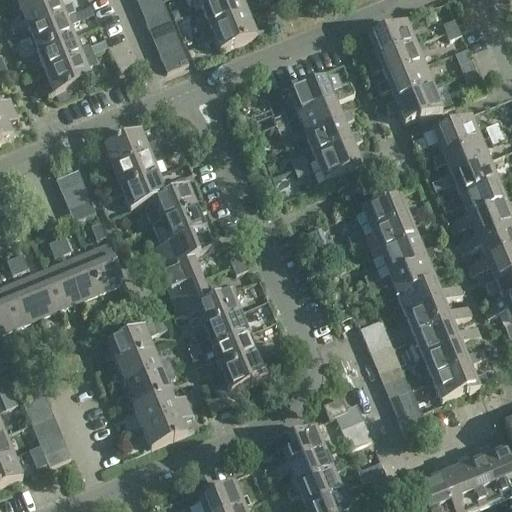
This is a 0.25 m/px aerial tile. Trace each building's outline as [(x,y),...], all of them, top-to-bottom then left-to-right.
[(14,0),(19,12),(47,0),(14,0)] [(56,0),(47,0),(19,12),(28,33),(75,15),(71,5),(61,10),(56,0)] [(160,0),(144,0),(136,3),(140,14),(162,5),(160,0)] [(184,0),(186,5),(197,0),(203,14),(234,0),(184,0)] [(239,0),(234,0),(203,14),(207,24),(196,28),(201,39),(248,20),(239,0)] [(162,5),(140,14),(145,25),(167,16),(162,5)] [(178,13),(171,16),(174,22),(180,19),(178,13)] [(75,15),(28,33),(37,54),(73,39),(68,29),(79,24),(75,15)] [(167,16),(145,25),(149,35),(171,26),(167,16)] [(248,20),(201,39),(204,47),(215,43),(220,55),(256,40),(248,20)] [(442,28),(446,36),(458,31),(454,23),(442,28)] [(171,26),(149,35),(154,46),(176,37),(171,26)] [(380,37),(378,35),(358,43),(363,55),(373,51),(377,63),(378,64),(414,48),(405,27),(380,37)] [(458,31),(446,36),(449,43),(461,39),(458,31)] [(176,37),(154,46),(158,56),(180,47),(176,37)] [(73,39),(37,54),(46,77),(93,57),(89,47),(78,52),(73,39)] [(180,47),(158,56),(163,67),(184,58),(180,47)] [(377,63),(367,67),(371,76),(381,72),(386,84),(386,85),(423,69),(414,48),(378,64),(377,63)] [(93,57),(46,77),(55,98),(91,83),(86,71),(97,66),(93,57)] [(184,58),(163,67),(166,76),(188,67),(184,58)] [(460,69),(463,77),(475,72),(472,64),(460,69)] [(386,85),(386,84),(376,88),(380,97),(390,93),(395,105),(395,106),(432,91),(423,69),(386,85)] [(4,70),(0,71),(0,81),(8,79),(4,70)] [(475,72),(463,77),(466,85),(478,81),(475,72)] [(311,88),(288,97),(298,122),(334,106),(335,108),(335,107),(353,99),(349,88),(340,91),(335,80),(312,90),(311,88)] [(395,106),(395,105),(385,109),(389,118),(399,114),(404,127),(418,122),(419,124),(442,115),(432,91),(395,106)] [(67,94),(56,98),(59,105),(70,100),(67,94)] [(0,120),(14,115),(10,104),(0,108),(0,120)] [(334,106),(298,122),(306,142),(343,127),(343,128),(353,124),(350,114),(340,119),(335,108),(334,106)] [(14,115),(0,120),(0,145),(12,140),(7,128),(18,124),(14,115)] [(273,122),(276,130),(288,125),(285,117),(273,122)] [(431,135),(422,138),(427,150),(437,146),(442,158),(443,157),(443,159),(479,144),(470,122),(444,132),(443,130),(431,135)] [(288,125),(276,130),(279,138),(291,133),(288,125)] [(343,127),(306,142),(315,164),(352,148),(352,149),(362,145),(358,136),(348,140),(343,128),(343,127)] [(486,132),(489,140),(501,135),(498,127),(486,132)] [(104,150),(113,172),(160,153),(156,143),(145,148),(140,135),(104,150)] [(501,135),(489,140),(492,147),(504,142),(501,135)] [(443,157),(442,158),(432,162),(436,171),(446,167),(451,179),(451,180),(488,165),(479,144),(443,159),(443,157)] [(352,148),(315,164),(324,185),(350,174),(351,177),(372,168),(367,157),(357,161),(352,149),(352,148)] [(160,153),(113,172),(121,193),(158,178),(153,167),(164,162),(160,153)] [(302,160),(290,164),(294,172),(305,168),(302,160)] [(441,183),(431,187),(435,196),(445,192),(455,188),(460,200),(460,201),(497,186),(488,165),(451,180),(451,179),(441,183)] [(305,168),(294,172),(297,180),(309,175),(305,168)] [(511,169),(503,173),(506,181),(511,178),(511,169)] [(78,175),(56,184),(60,195),(82,186),(78,175)] [(158,178),(121,193),(130,214),(143,209),(144,209),(176,195),(173,185),(162,190),(158,178)] [(144,209),(143,209),(152,230),(195,212),(183,181),(173,185),(176,195),(144,209)] [(82,186),(60,195),(65,205),(87,197),(82,186)] [(460,200),(441,208),(445,217),(464,209),(468,221),(469,222),(505,207),(497,186),(460,201),(460,200)] [(87,197),(65,205),(69,216),(91,207),(87,197)] [(384,204),(363,213),(361,213),(372,238),(408,223),(418,219),(414,209),(404,214),(399,200),(385,206),(384,204)] [(91,207),(69,216),(73,226),(95,217),(91,207)] [(469,222),(468,221),(450,229),(453,238),(472,230),(477,242),(478,243),(511,228),(511,222),(505,207),(469,222)] [(195,212),(152,230),(161,250),(161,251),(161,252),(182,244),(185,251),(194,247),(191,239),(192,239),(204,234),(204,236),(205,236),(205,234),(195,212)] [(408,223),(372,238),(380,258),(417,244),(427,240),(423,230),(413,235),(408,223)] [(90,230),(96,244),(105,240),(100,226),(90,230)] [(477,242),(458,250),(462,259),(481,251),(486,263),(486,264),(511,253),(511,228),(478,243),(477,242)] [(348,241),(350,247),(362,242),(359,236),(348,241)] [(64,240),(56,244),(62,258),(71,255),(64,240)] [(362,242),(350,247),(353,254),(365,249),(362,242)] [(49,247),(54,261),(62,258),(56,244),(49,247)] [(182,244),(161,252),(163,257),(164,259),(185,251),(182,244)] [(417,244),(380,258),(389,280),(426,265),(436,261),(432,251),(422,256),(417,244)] [(108,247),(86,256),(103,295),(124,286),(108,247)] [(486,263),(467,271),(471,280),(490,272),(495,284),(495,285),(511,278),(511,253),(486,264),(486,263)] [(86,256),(65,265),(81,304),(103,295),(86,256)] [(23,258),(14,261),(20,276),(28,272),(23,258)] [(241,258),(229,262),(232,270),(244,265),(241,258)] [(160,273),(159,274),(160,277),(168,297),(201,284),(192,264),(191,260),(190,261),(190,263),(161,275),(160,273)] [(6,265),(12,279),(20,276),(14,261),(6,265)] [(65,265),(44,274),(60,313),(81,304),(65,265)] [(244,265),(232,270),(236,278),(248,274),(244,265)] [(426,265),(389,280),(398,301),(435,286),(445,282),(441,273),(431,277),(426,265)] [(44,274),(23,282),(39,321),(60,313),(44,274)] [(364,280),(368,289),(379,284),(376,275),(364,280)] [(495,284),(485,288),(488,298),(498,293),(503,305),(504,306),(511,302),(511,278),(495,285),(495,284)] [(23,282),(2,291),(18,330),(39,321),(23,282)] [(201,284),(168,297),(177,318),(209,304),(201,284)] [(379,284),(368,289),(371,296),(382,291),(379,284)] [(435,286),(398,301),(407,322),(443,307),(462,299),(458,290),(440,298),(435,286)] [(0,337),(18,330),(2,291),(0,291),(0,337)] [(180,326),(198,319),(203,332),(240,317),(231,295),(209,304),(177,318),(180,326)] [(511,302),(504,306),(503,305),(484,313),(488,322),(507,314),(511,326),(504,330),(510,344),(511,343),(511,302)] [(443,307),(407,322),(415,343),(452,328),(471,320),(467,311),(448,319),(443,307)] [(338,317),(341,324),(352,319),(349,312),(338,317)] [(197,348),(201,357),(248,338),(240,317),(203,332),(208,343),(197,348)] [(357,322),(359,329),(366,326),(364,319),(357,322)] [(382,324),(360,333),(365,345),(387,336),(382,324)] [(106,346),(115,368),(151,353),(146,341),(157,337),(153,327),(106,346)] [(452,328),(415,343),(424,364),(461,349),(479,341),(476,332),(457,340),(452,328)] [(387,336),(365,345),(369,356),(392,347),(387,336)] [(248,338),(201,357),(205,367),(216,362),(221,374),(257,359),(248,338)] [(392,347),(369,356),(374,367),(396,358),(392,347)] [(461,349),(424,364),(433,385),(469,370),(488,362),(484,353),(466,361),(461,350),(461,349)] [(151,353),(115,368),(124,389),(171,369),(167,360),(156,364),(151,353)] [(396,358),(374,367),(379,378),(401,369),(396,358)] [(215,390),(219,400),(230,396),(266,381),(257,359),(221,374),(226,386),(215,390)] [(171,369),(124,389),(132,410),(169,395),(164,383),(175,379),(171,369)] [(401,369),(379,378),(383,389),(406,380),(401,369)] [(469,370),(433,385),(442,406),(467,396),(468,398),(489,390),(498,386),(493,374),(474,382),(470,371),(469,370)] [(0,381),(0,391),(9,388),(6,380),(0,381)] [(406,380),(383,389),(388,400),(410,391),(406,380)] [(9,388),(0,391),(0,399),(0,400),(12,396),(9,388)] [(410,391),(388,400),(393,411),(415,402),(410,391)] [(169,395),(132,410),(141,431),(188,411),(184,401),(173,406),(169,395)] [(211,404),(208,405),(213,416),(234,407),(230,396),(219,400),(211,404)] [(45,397),(23,406),(27,417),(49,408),(45,397)] [(342,402),(323,410),(329,424),(336,421),(347,417),(346,413),(342,402)] [(415,402),(393,411),(397,423),(419,413),(415,402)] [(49,408),(27,417),(31,427),(54,418),(49,408)] [(347,417),(336,421),(341,433),(363,424),(359,414),(356,409),(346,413),(347,417)] [(188,411),(141,431),(150,452),(186,437),(182,425),(192,421),(188,411)] [(419,413),(397,423),(402,434),(424,424),(419,413)] [(54,418),(31,427),(36,438),(58,429),(54,418)] [(341,433),(346,445),(368,436),(363,424),(341,433)] [(424,424),(402,434),(407,446),(429,436),(424,424)] [(58,429),(36,438),(40,448),(62,439),(58,429)] [(288,441),(259,453),(263,465),(282,457),(287,469),(288,469),(324,454),(315,433),(289,443),(288,441)] [(368,436),(346,445),(351,457),(373,448),(368,436)] [(0,465),(13,460),(4,439),(0,440),(0,465)] [(62,439),(40,448),(44,459),(66,450),(62,439)] [(66,450),(44,459),(49,470),(71,461),(66,450)] [(478,454),(482,463),(500,506),(511,501),(511,469),(505,453),(491,459),(488,450),(478,454)] [(287,469),(268,476),(272,486),(291,478),(296,490),(333,475),(324,454),(288,469),(287,469)] [(456,463),(460,472),(476,511),(486,511),(500,506),(482,463),(469,468),(465,459),(456,463)] [(13,460),(0,465),(0,490),(22,481),(13,460)] [(385,479),(380,466),(358,475),(363,488),(385,479)] [(434,472),(438,481),(450,511),(476,511),(460,472),(447,477),(443,468),(434,472)] [(296,490),(286,494),(290,503),(300,499),(305,511),(342,496),(333,475),(296,490)] [(412,481),(421,503),(409,508),(410,511),(450,511),(438,481),(425,487),(421,478),(412,481)] [(198,505),(200,511),(241,511),(243,511),(234,487),(210,497),(212,499),(198,505)] [(381,494),(386,506),(396,503),(390,490),(381,494)] [(305,511),(301,511),(348,511),(342,496),(305,511)]
